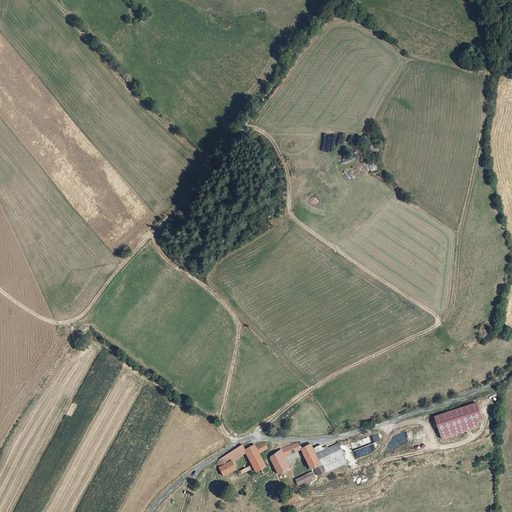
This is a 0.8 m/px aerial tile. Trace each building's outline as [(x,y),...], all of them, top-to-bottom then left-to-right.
[(478,395),(437,409),(445,432),(480,419),(478,413),(484,410),(478,395)] [(352,451),(355,458),(373,452),(370,443),(377,441),(375,434),(365,437),(368,445),(352,451)] [(341,437),(316,451),(322,461),(324,460),(329,468),(351,455),(341,437)] [(232,463),(246,452),(244,450),(245,450),(243,447),(242,444),(225,456),(229,463),(232,462),(232,463)] [(255,445),(245,450),(244,450),(246,452),(252,465),(237,473),(239,476),(254,468),(256,473),(257,472),(266,468),(259,454),(267,450),(264,444),(256,448),(255,445)] [(280,450),(281,451),(284,458),(301,451),(300,450),(302,449),(297,444),(280,450)] [(310,445),(302,449),(300,450),(301,451),(302,454),(312,450),(310,445)] [(302,454),(311,471),(316,466),(322,461),(316,451),(312,450),(302,454)] [(284,458),(281,451),(271,458),(270,460),(276,471),(278,475),(289,470),(290,472),(294,470),(292,466),(288,467),(284,458)] [(236,470),(232,463),(232,462),(229,463),(225,456),(219,460),(223,467),(219,468),(223,476),(224,477),(236,470)] [(324,460),(322,461),(316,466),(320,472),(329,468),(324,460)] [(297,478),(300,483),(317,473),(314,468),(297,478)]
